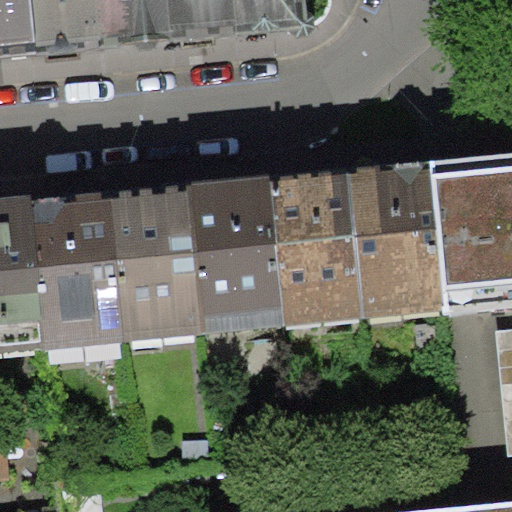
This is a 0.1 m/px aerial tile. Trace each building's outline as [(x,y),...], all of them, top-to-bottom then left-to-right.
[(0,0),(0,62),(28,59),(22,0),(0,0)] [(22,0),(28,59),(51,57),(96,52),(91,0),(22,0)] [(116,51),(164,46),(159,0),(91,0),(96,52),(116,51)] [(159,0),(164,46),(188,43),(232,39),(227,0),(159,0)] [(298,32),(295,0),(227,0),(232,39),(298,32)] [(511,162),(422,171),(435,303),(437,321),(511,313),(511,162)] [(372,176),(343,179),(356,311),(435,303),(422,171),(372,176)] [(313,182),(293,184),(291,182),(287,180),(284,180),(278,180),(275,181),(270,184),(268,186),(263,187),(276,319),(356,311),(343,179),(313,182)] [(184,195),(197,327),(276,319),(263,187),(209,192),(184,195)] [(184,195),(178,195),(175,193),(172,191),(169,191),(165,191),(161,192),(158,193),(155,195),(152,198),(129,200),(104,203),(117,335),(197,327),(184,195)] [(37,343),(117,335),(104,203),(51,208),(24,210),(37,340),(37,343)] [(0,343),(37,340),(24,210),(0,212),(0,343)]
